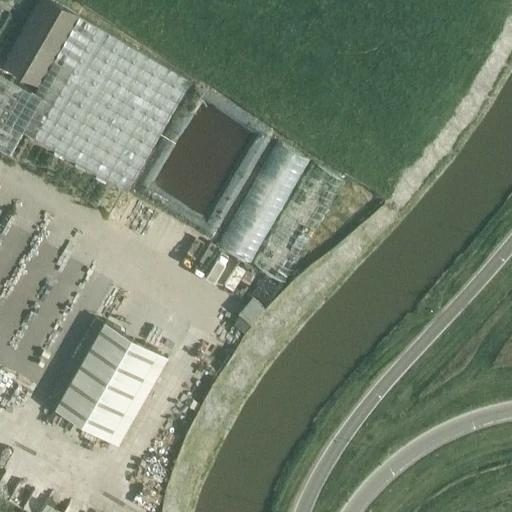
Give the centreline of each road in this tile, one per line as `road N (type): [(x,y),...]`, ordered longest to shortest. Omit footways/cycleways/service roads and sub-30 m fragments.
road 1 (trunk): [(511,242),(350,425),(302,511)]
road 2 (trunk): [(359,511),(423,448),(511,414)]
